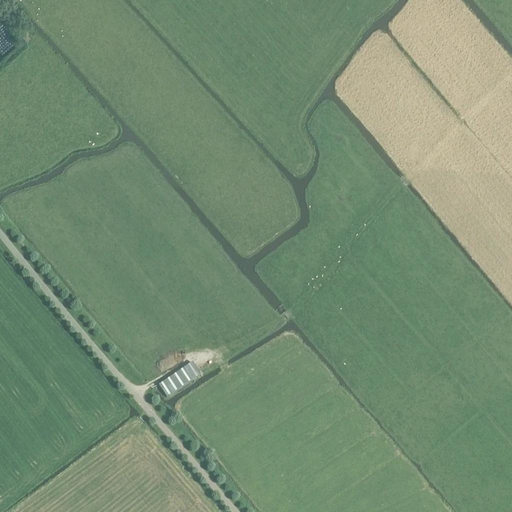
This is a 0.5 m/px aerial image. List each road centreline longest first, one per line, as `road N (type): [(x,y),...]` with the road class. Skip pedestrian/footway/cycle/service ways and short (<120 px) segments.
road 1 (track): [(511,73),(289,315),(137,394)]
road 2 (unclassified): [(236,511),(0,230)]
road 3 (track): [(22,511),(154,413)]
